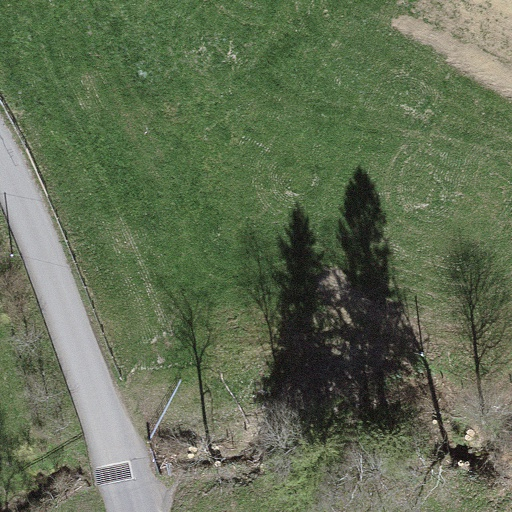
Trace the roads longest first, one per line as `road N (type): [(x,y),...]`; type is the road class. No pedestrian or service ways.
road 1 (unclassified): [(91,405),(0,143)]
road 2 (unclassified): [(91,405),(138,464),(135,511)]
